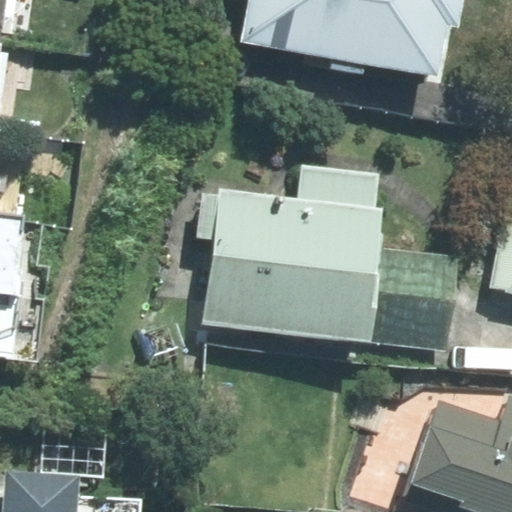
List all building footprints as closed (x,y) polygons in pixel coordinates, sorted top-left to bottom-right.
[(445,0),(236,0),(229,43),(421,78),(431,26),(441,28),(445,0)] [(511,139),(511,33),(509,33),(494,137),(511,139)] [(367,209),(359,208),(364,174),(290,165),(285,199),(206,189),(188,324),(350,345),(367,209)] [(511,199),(499,197),(481,290),(511,296),(511,199)] [(486,425),(430,403),(397,488),(460,511),(511,511),(511,395),(499,391),(486,425)] [(63,511),(66,476),(0,471),(0,511),(63,511)]
